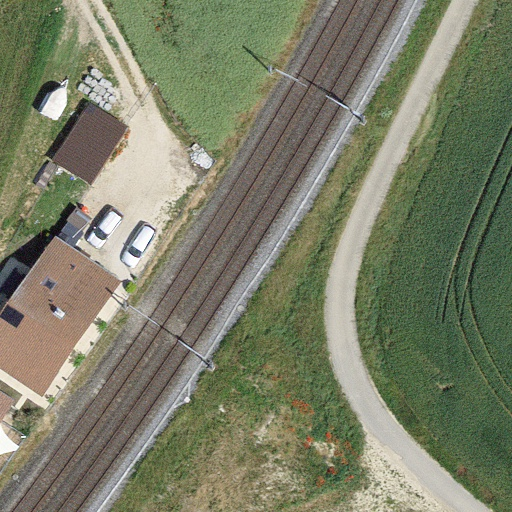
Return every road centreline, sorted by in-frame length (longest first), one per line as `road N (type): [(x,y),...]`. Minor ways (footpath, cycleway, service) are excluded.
road 1 (track): [(466,0),(348,243),(338,332),(380,427),(480,511)]
road 2 (track): [(101,244),(161,144),(82,0)]
